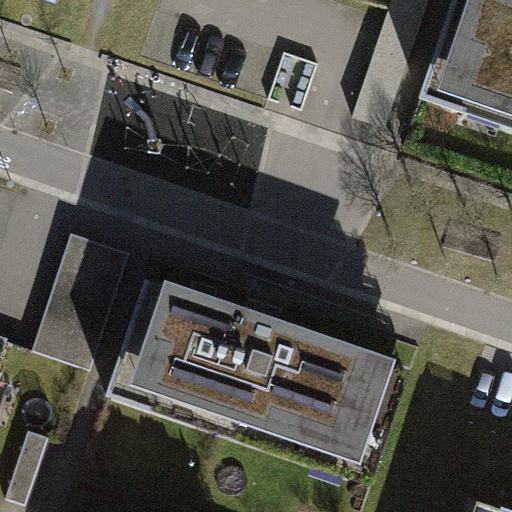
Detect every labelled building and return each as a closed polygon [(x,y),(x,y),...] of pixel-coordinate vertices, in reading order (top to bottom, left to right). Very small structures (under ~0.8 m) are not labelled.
[(0,0),(0,6),(71,32),(82,0),(0,0)] [(511,147),(511,1),(506,0),(477,0),(437,123),(511,147)] [(142,259),(83,240),(43,359),(103,378),(142,259)] [(416,374),(167,289),(127,405),(376,490),(416,374)] [(0,424),(21,361),(0,354),(0,424)] [(35,511),(58,446),(40,440),(17,508),(30,511),(35,511)]
